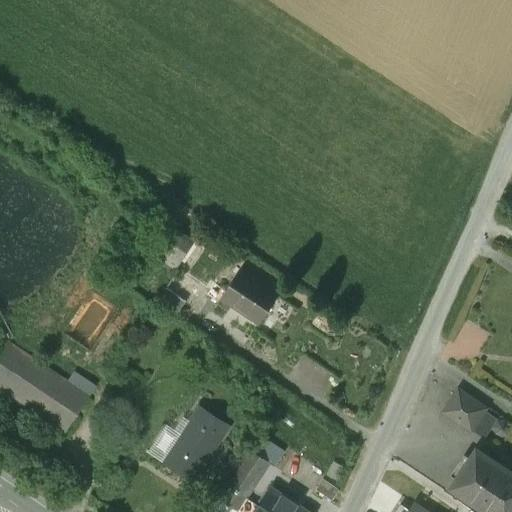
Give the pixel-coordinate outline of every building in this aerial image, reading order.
[(200,228),(176,212),(157,240),(182,256),(200,228)] [(281,294),(243,268),(223,297),(262,323),(281,294)] [(90,398),(6,342),(0,351),(0,386),(67,431),(90,398)] [(487,409),(459,391),(445,413),(472,431),(487,409)] [(201,408),(165,461),(163,460),(161,461),(195,484),(206,468),(203,466),(229,427),(201,408)] [(255,458),(274,470),(286,452),(267,440),(255,458)] [(511,511),(511,472),(477,449),(450,489),(484,511),(511,511)] [(234,511),(245,511),(274,470),(255,458),(223,504),(234,511)] [(304,511),(271,489),(256,511),(304,511)]
